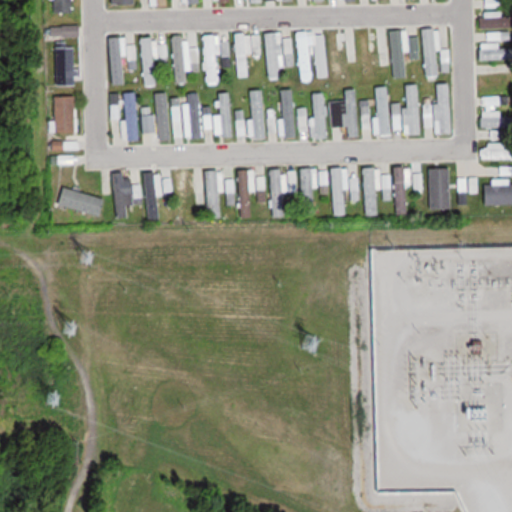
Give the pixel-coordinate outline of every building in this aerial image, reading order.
[(57,0),(58,14),(76,13),(75,0),(57,0)] [(478,28),(511,26),(511,14),(477,16),(478,28)] [(58,27),(58,37),(81,37),(81,27),(58,27)] [(390,31),(395,76),(406,75),(401,29),(390,31)] [(423,30),(428,76),(440,74),(435,29),(423,30)] [(328,32),(333,77),(344,76),(339,30),(328,32)] [(357,31),(363,77),(374,76),(369,30),(357,31)] [(234,33),(239,78),(251,77),(246,31),(234,33)] [(295,33),(301,78),(312,77),(307,31),(295,33)] [(264,33),(269,79),(280,78),(275,32),(264,33)] [(502,41),(503,33),(488,32),(488,40),(502,41)] [(202,35),(208,81),(219,80),(214,34),(202,35)] [(110,36),(115,82),(126,80),(121,35),(110,36)] [(140,37),(145,82),(157,81),(151,35),(140,37)] [(171,37),(177,83),(188,82),(183,36),(171,37)] [(58,45),(60,86),(78,85),(77,44),(58,45)] [(478,62),(511,59),(511,48),(477,50),(478,62)] [(434,87),(439,132),(450,131),(445,85),(434,87)] [(405,88),(410,134),(421,132),(416,87),(405,88)] [(378,90),(383,135),(394,134),(389,88),(378,90)] [(251,90),(256,136),(267,134),(262,89),(251,90)] [(282,90),(287,136),(298,134),(293,89),(282,90)] [(343,92),(349,137),(360,136),(355,90),(343,92)] [(126,92),(131,138),(142,136),(137,91),(126,92)] [(156,93),(161,139),(172,137),(167,92),(156,93)] [(187,94),(192,139),(203,138),(198,92),(187,94)] [(219,93),(224,139),(235,137),(230,92),(219,93)] [(312,93),(317,139),(329,137),(323,92),(312,93)] [(59,96),(61,133),(78,132),(76,95),(59,96)] [(481,125),(511,125),(511,114),(481,114),(481,125)] [(481,157),(511,157),(511,146),(481,146),(481,157)] [(329,166),(334,212),(345,211),(340,165),(329,166)] [(236,168),(241,213),(253,212),(248,166),(236,168)] [(362,168),(368,213),(379,212),(374,166),(362,168)] [(393,168),(398,213),(409,212),(404,166),(393,168)] [(206,168),(212,214),(223,212),(218,167),(206,168)] [(266,169),(271,214),(283,213),(277,167),(266,169)] [(297,168),(302,214),(313,212),(308,167),(297,168)] [(428,168),(430,205),(448,204),(446,167),(428,168)] [(144,170),(149,216),(160,215),(155,169),(144,170)] [(175,172),(180,217),(191,216),(186,170),(175,172)] [(112,172),(118,218),(129,216),(124,171),(112,172)] [(477,192),(477,177),(458,177),(458,192),(477,192)] [(235,204),(234,180),(226,180),(228,205),(235,204)] [(511,184),(485,185),(485,203),(511,202),(511,184)] [(64,204),(100,214),(105,197),(69,187),(64,204)]
